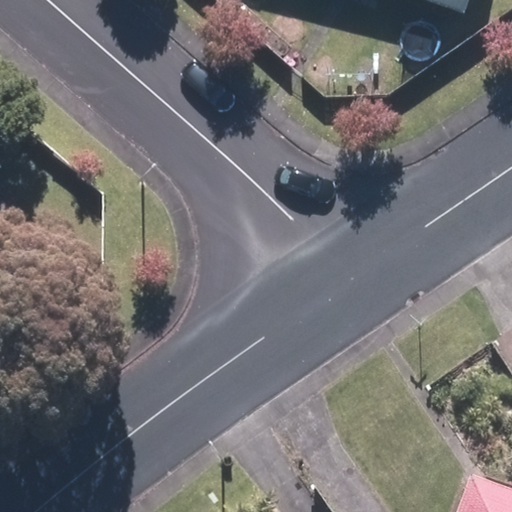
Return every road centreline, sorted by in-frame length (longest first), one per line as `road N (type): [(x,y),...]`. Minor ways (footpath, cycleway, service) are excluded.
road 1 (residential): [(39,0),(350,276)]
road 2 (residential): [(36,511),(350,276)]
road 3 (residential): [(350,276),(511,167)]
